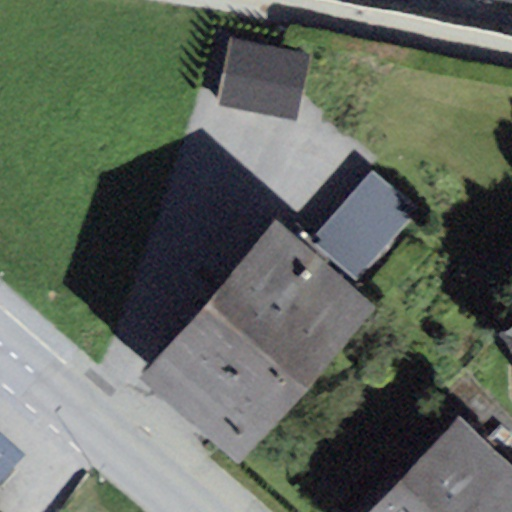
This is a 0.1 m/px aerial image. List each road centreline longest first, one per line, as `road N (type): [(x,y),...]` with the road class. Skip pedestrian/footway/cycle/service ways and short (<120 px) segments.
road 1 (residential): [(185,0),(511,68)]
road 2 (secondary): [(0,350),(188,511)]
